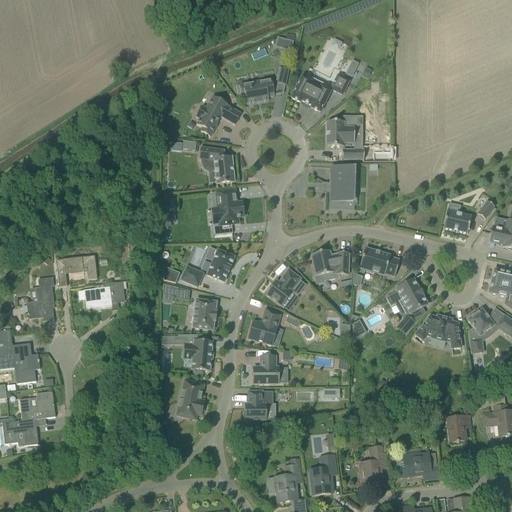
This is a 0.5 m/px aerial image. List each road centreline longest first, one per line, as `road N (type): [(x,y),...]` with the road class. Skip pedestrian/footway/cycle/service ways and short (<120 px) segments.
road 1 (residential): [(217,429),(233,324),(251,282),(276,255)]
road 2 (residential): [(0,472),(59,455),(67,442),(67,353)]
road 3 (residential): [(421,245),(479,255),(463,299),(443,293),(425,262)]
road 4 (track): [(366,233),(397,208),(511,163)]
road 5 (residential): [(276,255),(320,234),(346,232),(421,245)]
road 6 (residential): [(368,511),(379,501),(498,486)]
